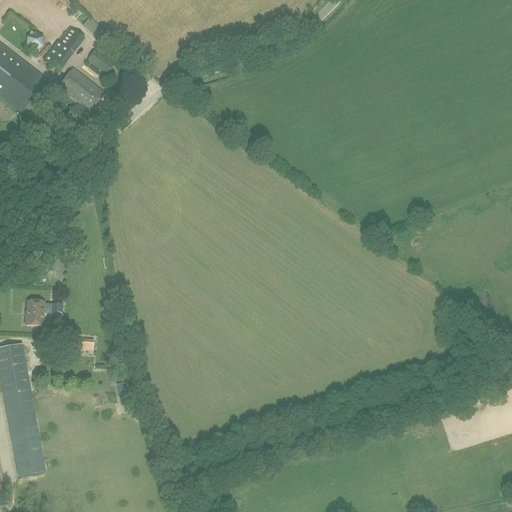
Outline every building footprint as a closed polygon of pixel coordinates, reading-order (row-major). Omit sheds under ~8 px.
[(89,19),(82,27),(92,36),(92,35),(97,39),(103,32),(89,19)] [(60,73),(85,40),(70,28),(59,42),(57,41),(43,60),(60,73)] [(35,53),(44,48),(43,38),(35,33),(26,38),(26,48),(35,53)] [(0,44),(0,97),(21,114),(47,80),(0,44)] [(95,51),(88,61),(107,76),(114,66),(95,51)] [(80,106),(85,110),(90,114),(105,95),(73,70),(58,89),(80,106)] [(77,105),(74,109),(66,120),(77,128),(85,117),(82,115),(85,110),(80,106),(80,107),(77,105)] [(24,124),(10,133),(18,145),(22,142),(25,147),(35,141),(24,124)] [(33,180),(39,186),(44,181),(39,175),(33,180)] [(28,303),(27,327),(43,327),(43,314),(51,315),(51,321),(61,321),(62,305),(52,305),(52,306),(44,305),(44,303),(28,303)] [(76,341),(75,349),(92,351),(93,343),(76,341)] [(23,346),(0,350),(0,377),(3,394),(31,389),(23,346)] [(97,399),(98,390),(87,389),(87,399),(97,399)] [(130,405),(128,394),(118,395),(121,407),(130,405)]
